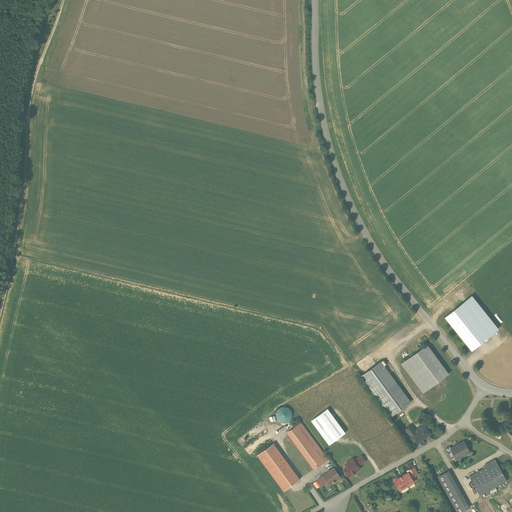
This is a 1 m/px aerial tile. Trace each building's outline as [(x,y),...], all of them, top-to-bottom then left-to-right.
[(329,283),(324,286),(330,296),(336,293),(329,283)] [(472,296),(445,317),(472,350),(498,329),(472,296)] [(427,345),(402,364),(423,393),(448,374),(427,345)] [(410,402),(380,362),(361,376),(391,416),(410,402)] [(286,423),(288,422),(290,420),(292,418),(292,415),(292,412),(290,410),(288,408),(285,407),(282,407),(280,408),(278,410),(276,413),(276,415),(276,418),(278,421),(280,422),(283,423),(286,423)] [(327,409),(311,421),(329,445),(345,433),(327,409)] [(316,467),(327,459),(300,423),(287,434),(313,470),(316,467)] [(419,442),(431,434),(424,425),(415,432),(411,426),(405,430),(409,436),(416,445),(420,442),(419,442)] [(450,449),(456,459),(465,454),(465,455),(470,453),(464,442),(451,449),(450,449)] [(284,491),(300,480),(273,443),(257,455),(284,491)] [(450,449),(451,449),(449,447),(445,449),(452,461),(456,459),(450,449)] [(354,461),(358,467),(365,461),(361,456),(354,461)] [(358,467),(354,461),(352,459),(345,464),(347,467),(344,470),(349,477),(352,475),(356,472),(360,469),(358,467)] [(506,481),(494,460),(485,465),(486,468),(469,477),(480,495),(506,481)] [(327,482),(326,483),(328,486),(340,477),(334,468),(323,476),(327,482)] [(408,472),(408,473),(411,478),(418,474),(414,468),(408,472)] [(462,511),(469,508),(449,471),(438,477),(456,511),(462,511)] [(414,482),(411,478),(408,473),(394,481),(400,490),(414,482)] [(327,482),(323,476),(318,480),(322,486),(326,483),(327,482)]
